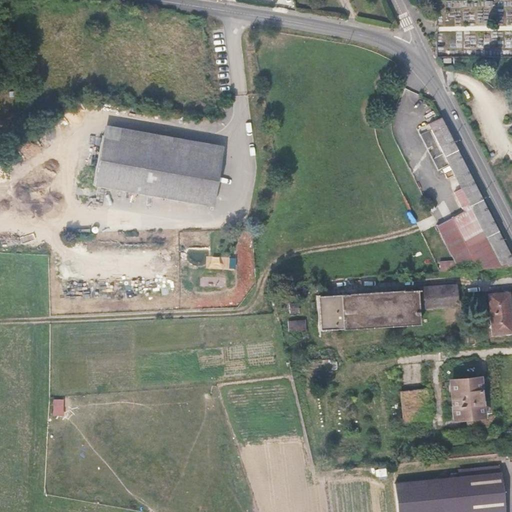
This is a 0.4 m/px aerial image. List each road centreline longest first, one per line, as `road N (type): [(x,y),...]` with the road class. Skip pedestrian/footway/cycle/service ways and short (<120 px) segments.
road 1 (tertiary): [(405,53),(366,36),(156,0)]
road 2 (tertiary): [(511,234),(433,83),(405,53)]
